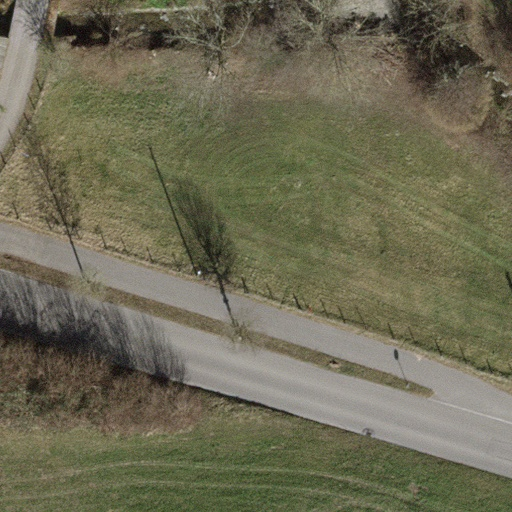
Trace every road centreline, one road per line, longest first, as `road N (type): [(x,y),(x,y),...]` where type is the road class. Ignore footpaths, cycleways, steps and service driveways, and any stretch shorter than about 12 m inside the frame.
road 1 (tertiary): [(511,451),(0,291)]
road 2 (residential): [(0,130),(26,69),(39,0)]
